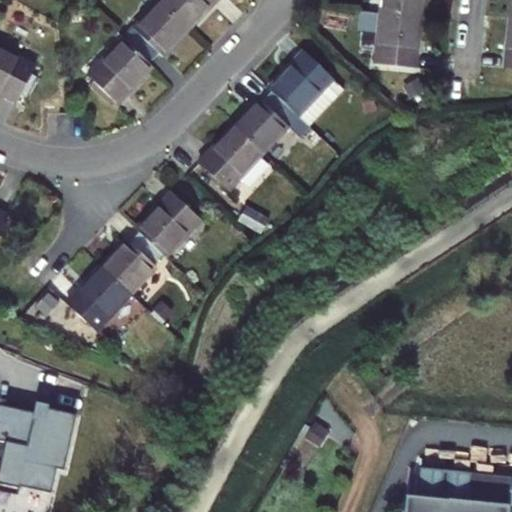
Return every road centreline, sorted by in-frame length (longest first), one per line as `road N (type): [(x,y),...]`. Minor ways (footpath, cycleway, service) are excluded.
road 1 (residential): [(103,159),(166,126),(287,0)]
road 2 (residential): [(36,275),(87,219),(103,159)]
